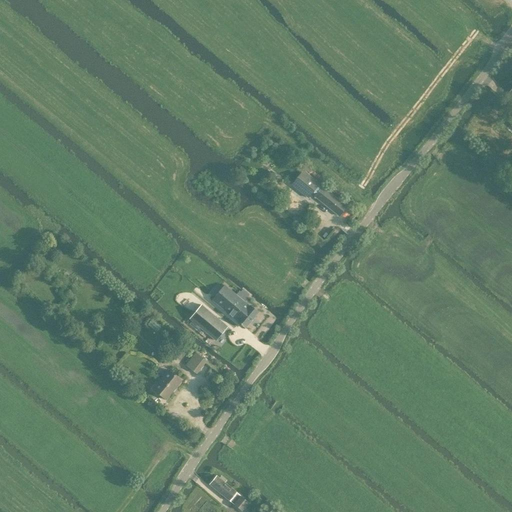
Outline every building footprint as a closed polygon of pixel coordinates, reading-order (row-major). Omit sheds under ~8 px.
[(303,170),(291,185),(308,198),(312,193),(315,195),(321,188),(319,186),(320,184),(303,170)] [(315,195),(314,196),(339,216),(346,207),(322,187),(321,188),(315,195)] [(249,306),(244,301),(249,295),(242,290),(237,296),(224,285),(212,300),(237,321),(245,328),(258,313),(250,306),(249,306)] [(201,305),(190,319),(205,331),(203,334),(206,336),(208,334),(216,340),(227,327),(201,305)] [(195,354),(185,366),(195,374),(205,362),(195,354)] [(154,390),(167,400),(182,381),(170,371),(154,390)] [(216,476),(209,485),(241,511),(248,503),(224,483),(226,480),(221,476),(219,478),(216,476)]
